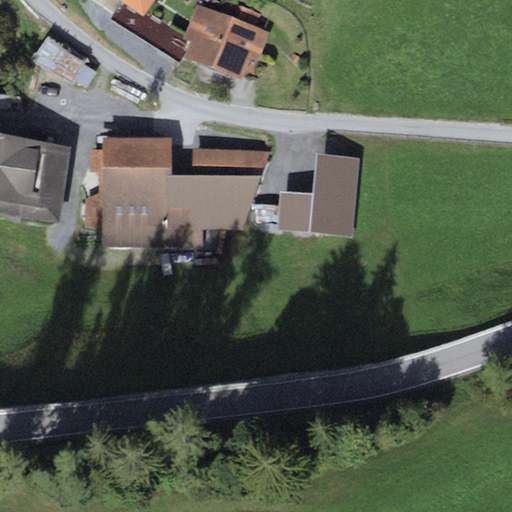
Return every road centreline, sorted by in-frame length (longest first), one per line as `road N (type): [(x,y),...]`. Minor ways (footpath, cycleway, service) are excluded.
road 1 (tertiary): [(511,342),(317,393),(0,429)]
road 2 (unclassified): [(35,0),(116,66),(208,111),(511,135)]
road 3 (track): [(208,111),(151,121),(0,119)]
